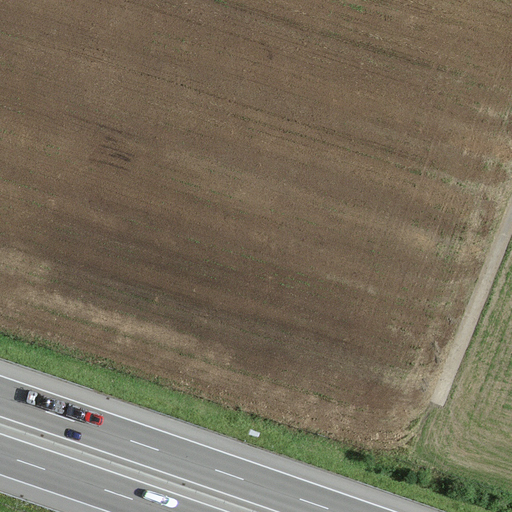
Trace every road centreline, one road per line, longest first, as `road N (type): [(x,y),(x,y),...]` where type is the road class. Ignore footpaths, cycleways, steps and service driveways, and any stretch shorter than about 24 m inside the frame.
road 1 (motorway): [(322,511),(0,400)]
road 2 (track): [(441,407),(511,222)]
road 3 (motorway): [(0,459),(152,511)]
